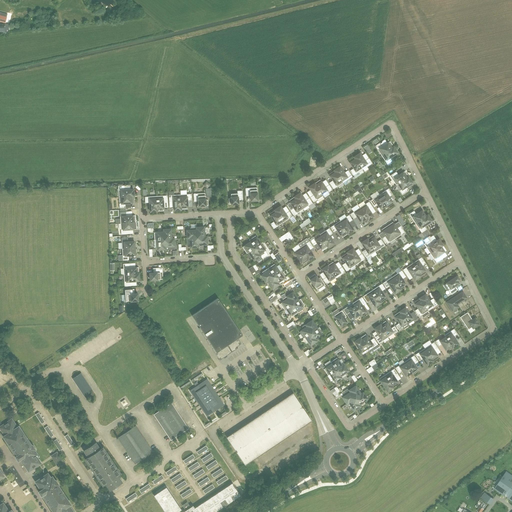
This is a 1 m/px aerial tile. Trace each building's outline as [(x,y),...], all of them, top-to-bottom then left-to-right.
[(394,147),(390,141),(387,143),(385,139),(383,141),(382,141),(382,142),(382,143),(380,144),(380,143),(375,146),(381,155),(394,147)] [(363,148),(368,154),(372,152),(367,145),(363,148)] [(398,153),(394,147),(381,155),(387,165),(392,161),(390,158),(398,153)] [(360,153),(354,157),(363,169),(372,163),(369,158),(365,161),(360,153)] [(355,159),(350,163),(354,168),(350,171),(353,176),(357,173),(356,171),(361,168),(362,170),(363,169),(354,157),(355,159)] [(340,166),(334,170),(343,183),(352,176),(349,172),(345,174),(340,166)] [(334,170),(329,174),(334,182),(330,184),(333,189),(343,183),(334,170)] [(409,177),(405,171),(397,176),(395,173),(390,176),(396,185),(409,177)] [(412,182),(409,177),(396,185),(402,195),(407,191),(405,188),(412,182)] [(320,180),(314,183),(323,196),(332,190),(329,185),(325,187),(320,180)] [(314,183),(309,187),(314,195),(310,197),(314,202),(323,196),(314,183)] [(118,186),(119,197),(134,196),(133,189),(124,190),(124,185),(118,186)] [(250,188),(245,188),(246,196),(250,196),(251,201),(258,200),(257,190),(250,190),(250,188)] [(389,188),(379,195),(388,207),(393,203),(388,196),(392,193),(389,188)] [(228,196),(229,204),(238,204),(238,199),(243,198),(242,191),(237,191),(238,196),(228,196)] [(194,202),(199,201),(199,206),(208,206),(208,200),(205,200),(205,193),(193,194),(194,202)] [(300,193),(295,197),(303,209),(312,203),(309,198),(305,201),(300,193)] [(180,195),(181,210),(188,209),(187,200),(192,200),(191,194),(180,195)] [(167,195),(156,196),(157,211),(164,211),(163,202),(168,201),(167,195)] [(174,210),(181,210),(180,195),(169,195),(169,201),(174,201),(174,210)] [(379,195),(370,201),(373,206),(377,203),(381,209),(386,205),(388,207),(379,195)] [(134,203),(134,196),(119,197),(121,197),(122,203),(119,203),(119,208),(125,208),(125,203),(134,203)] [(156,196),(145,197),(145,203),(150,203),(150,212),(157,211),(156,196)] [(295,197),(289,200),(294,208),(290,211),(294,215),(303,209),(295,197)] [(369,202),(359,208),(368,220),(373,217),(368,209),(372,207),(369,202)] [(280,206),(275,210),(283,222),(292,216),(289,211),(285,214),(280,206)] [(368,221),(368,220),(359,208),(350,214),(353,219),(357,217),(361,222),(366,219),(368,221)] [(274,229),(277,226),(283,222),(275,210),(269,214),(274,221),(270,224),(274,229)] [(126,216),(126,211),(120,212),(120,218),(116,219),(116,223),(120,223),(136,222),(135,215),(126,216)] [(409,214),(415,223),(428,215),(426,216),(422,211),(416,214),(414,211),(409,214)] [(349,215),(340,221),(348,234),(354,230),(349,222),(352,220),(349,215)] [(415,223),(421,233),(418,235),(421,239),(429,234),(424,226),(431,221),(428,215),(415,223)] [(334,225),(330,227),(334,232),(337,230),(342,237),(348,234),(340,221),(339,221),(341,223),(335,227),(334,225)] [(136,229),(136,222),(120,223),(121,234),(127,234),(127,230),(136,229)] [(393,222),(387,226),(395,238),(405,232),(401,227),(398,230),(393,222)] [(387,226),(381,230),(386,237),(383,240),(386,245),(395,238),(387,226)] [(187,230),(187,238),(197,237),(197,227),(196,227),(197,230),(187,230)] [(204,227),(197,227),(197,237),(207,237),(207,236),(205,237),(204,227)] [(329,228),(320,234),(328,247),(334,243),(329,236),(332,233),(329,228)] [(171,229),(164,230),(164,239),(174,239),(174,238),(172,239),(171,229)] [(154,233),(155,240),(164,239),(164,230),(163,230),(164,232),(154,233)] [(322,251),(328,247),(320,234),(319,234),(314,237),(314,238),(310,241),(314,246),(317,243),(322,251)] [(373,235),(367,239),(375,252),(385,245),(381,240),(378,243),(373,235)] [(255,236),(249,240),(255,248),(263,242),(261,244),(255,236)] [(425,243),(424,244),(430,253),(443,245),(439,239),(433,243),(429,238),(430,237),(430,236),(423,240),(425,243)] [(122,249),(135,248),(134,241),(128,242),(127,237),(121,238),(122,243),(124,242),(125,249),(122,249)] [(190,247),(198,247),(197,237),(187,238),(190,238),(190,247)] [(208,244),(207,237),(197,237),(198,247),(198,245),(208,244)] [(158,250),(165,249),(164,239),(155,240),(157,240),(158,250)] [(174,239),(164,239),(165,249),(165,250),(175,249),(174,239)] [(367,239),(361,243),(367,250),(363,253),(367,260),(372,257),(370,255),(375,252),(367,239)] [(242,247),(246,253),(255,248),(249,240),(250,242),(242,247)] [(309,241),(300,247),(308,260),(314,256),(309,249),(312,246),(309,241)] [(267,249),(263,242),(255,248),(260,256),(264,253),(263,251),(267,249)] [(447,256),(444,252),(441,246),(443,245),(430,253),(436,263),(441,259),(442,258),(447,256)] [(300,247),(294,251),(303,264),(308,260),(300,247)] [(135,255),(135,248),(122,249),(123,260),(129,260),(129,255),(135,255)] [(254,260),(260,256),(255,248),(246,253),(250,259),(252,257),(254,260)] [(401,248),(392,254),(394,257),(403,251),(401,248)] [(353,249),(347,252),(356,265),(365,259),(362,254),(358,256),(353,249)] [(347,252),(342,256),(347,264),(343,266),(346,271),(356,265),(347,252)] [(421,257),(412,263),(420,276),(426,272),(421,265),(425,262),(421,257)] [(333,262),(327,266),(336,278),(334,276),(340,273),(341,275),(345,272),(342,267),(338,269),(333,262)] [(123,264),(124,275),(139,274),(138,267),(129,268),(129,263),(123,264)] [(415,280),(420,276),(412,263),(403,270),(406,275),(410,272),(415,280)] [(274,264),(268,268),(273,276),(282,271),(280,272),(274,264)] [(327,266),(322,269),(327,277),(323,279),(326,284),(336,278),(327,266)] [(155,273),(150,273),(150,280),(163,279),(162,268),(154,268),(155,273)] [(261,275),(265,282),(273,276),(268,268),(269,270),(261,275)] [(402,270),(392,277),(401,289),(404,287),(403,285),(405,284),(401,278),(405,275),(402,270)] [(286,277),(282,271),(273,276),(279,284),(278,282),(286,277)] [(139,281),(139,274),(124,275),(125,286),(130,286),(130,281),(139,281)] [(315,274),(309,278),(317,290),(325,285),(320,277),(318,279),(315,274)] [(265,282),(267,280),(273,288),(279,284),(273,276),(265,282)] [(461,282),(457,276),(447,283),(450,289),(448,290),(451,294),(458,290),(455,286),(461,282)] [(395,293),(401,289),(392,277),(383,283),(386,288),(390,285),(395,293)] [(382,284),(372,290),(381,303),(386,299),(381,291),(385,289),(382,284)] [(133,289),(125,290),(125,301),(138,300),(138,293),(133,294),(133,289)] [(375,306),(381,303),(372,290),(363,296),(366,301),(370,299),(375,306)] [(293,292),(287,296),(292,304),(301,299),(300,299),(298,300),(293,292)] [(457,304),(466,298),(462,292),(447,302),(452,311),(458,307),(457,304)] [(425,294),(420,298),(428,311),(437,304),(434,299),(430,302),(425,294)] [(284,301),(280,303),(284,310),(292,304),(287,296),(283,299),(284,301)] [(362,297),(352,303),(361,316),(366,312),(361,304),(365,302),(362,297)] [(218,298),(192,316),(200,328),(199,329),(220,361),(237,349),(236,347),(241,344),(238,339),(243,335),(218,298)] [(420,298),(414,302),(419,310),(415,312),(419,317),(428,311),(420,298)] [(305,305),(301,299),(292,304),(298,313),(298,312),(297,310),(305,305)] [(355,320),(361,316),(352,303),(354,305),(348,309),(347,307),(343,309),(346,314),(350,312),(355,320)] [(292,317),(298,313),(292,304),(284,310),(286,309),(292,317)] [(405,308),(400,311),(408,324),(417,318),(414,313),(410,315),(405,308)] [(341,326),(347,322),(344,318),(346,317),(342,310),(334,315),(337,320),(335,321),(338,326),(340,325),(341,326)] [(400,311),(394,315),(399,323),(395,325),(399,330),(408,324),(400,311)] [(469,316),(467,312),(460,317),(468,330),(470,332),(474,330),(473,328),(479,324),(475,318),(472,321),(469,316)] [(311,333),(319,327),(317,329),(312,321),(306,325),(311,333)] [(386,321),(380,325),(388,337),(398,331),(394,326),(391,328),(386,321)] [(303,338),(311,333),(306,325),(307,327),(299,332),(303,338)] [(380,325),(374,328),(379,336),(376,339),(379,343),(388,337),(380,325)] [(319,327),(311,333),(317,341),(316,339),(324,334),(319,327)] [(454,329),(444,335),(453,348),(458,344),(453,336),(457,334),(454,329)] [(303,338),(305,337),(311,345),(317,341),(311,333),(303,338)] [(366,334),(360,338),(368,351),(378,344),(374,339),(371,342),(366,334)] [(451,346),(452,348),(453,348),(444,335),(445,337),(440,341),(439,339),(435,341),(438,346),(442,344),(446,349),(451,346)] [(354,342),(363,354),(368,351),(360,338),(354,342)] [(434,342),(424,348),(433,361),(438,357),(433,350),(437,347),(434,342)] [(422,357),(427,365),(433,361),(424,348),(415,355),(418,360),(422,357)] [(414,355),(405,362),(412,372),(413,374),(419,370),(413,363),(417,360),(414,355)] [(337,358),(331,362),(336,370),(344,365),(344,364),(342,366),(337,358)] [(324,369),(328,375),(336,370),(331,362),(330,362),(332,364),(324,369)] [(402,370),(406,376),(412,372),(405,362),(395,368),(398,373),(402,370)] [(348,371),(344,365),(336,370),(341,378),(342,378),(340,376),(348,371)] [(394,369),(385,375),(393,387),(399,384),(394,376),(397,374),(394,369)] [(328,375),(328,376),(330,374),(335,382),(341,378),(336,370),(328,375)] [(73,379),(84,396),(93,391),(81,373),(73,379)] [(379,379),(387,391),(393,387),(385,375),(379,379)] [(190,391),(207,417),(224,405),(207,380),(190,391)] [(181,389),(191,383),(190,381),(180,388),(181,389)] [(356,386),(349,390),(355,398),(363,393),(361,394),(356,386)] [(344,391),(347,395),(343,397),(347,404),(355,398),(349,390),(348,388),(344,391)] [(227,438),(245,465),(312,421),(293,393),(227,438)] [(367,399),(363,393),(355,398),(360,406),(359,404),(367,399)] [(354,410),(360,406),(355,398),(347,404),(349,402),(354,410)] [(172,403),(154,415),(171,440),(189,429),(172,403)] [(42,464),(37,456),(39,455),(36,450),(37,450),(33,445),(32,445),(18,425),(17,426),(12,418),(0,426),(0,429),(4,436),(3,437),(15,456),(15,457),(18,462),(20,461),(28,473),(42,464)] [(153,453),(136,427),(118,439),(135,464),(153,453)] [(110,490),(122,483),(118,476),(121,474),(103,448),(100,450),(96,443),(84,451),(89,458),(86,460),(103,486),(106,484),(110,490)] [(57,452),(51,456),(58,468),(65,463),(57,452)] [(206,462),(214,456),(212,453),(204,460),(206,462)] [(511,489),(511,475),(507,472),(494,489),(506,497),(511,489)] [(74,511),(71,506),(72,505),(56,480),(55,480),(53,476),(51,477),(48,473),(35,482),(40,490),(38,492),(42,497),(52,511),(74,511)] [(181,510),(166,487),(154,495),(165,511),(216,511),(241,496),(233,483),(196,507),(194,505),(183,511),(178,511),(181,510)] [(86,507),(91,503),(86,496),(81,499),(86,507)] [(0,511),(13,511),(12,509),(9,511),(4,502),(0,504),(0,511)]
